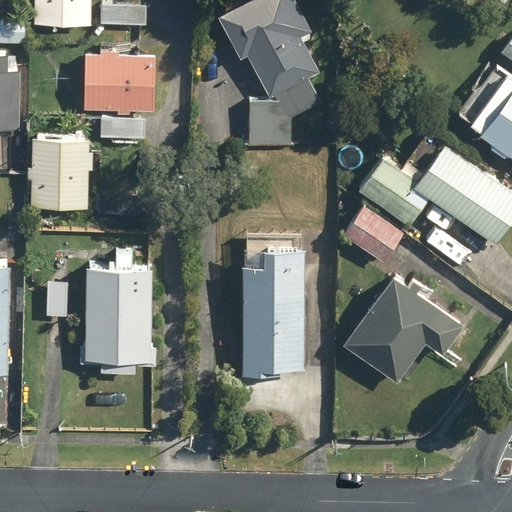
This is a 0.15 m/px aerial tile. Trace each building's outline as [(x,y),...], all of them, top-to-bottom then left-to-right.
[(41,0),(41,18),(98,20),(98,0),(41,0)] [(108,0),(107,18),(152,20),(152,2),(129,0),(108,0)] [(256,140),(296,141),(296,113),(328,96),(315,72),(327,66),(308,30),(318,24),(305,0),(244,0),(227,10),(249,52),(253,50),(276,92),(283,88),(288,96),(257,95),(256,140)] [(2,39),(29,39),(29,16),(1,15),(2,39)] [(123,108),(135,108),(135,104),(161,105),(164,49),(126,48),(126,44),(108,44),(108,48),(93,47),(91,103),(123,105),(123,108)] [(198,79),(233,80),(233,45),(199,44),(198,79)] [(0,122),(26,124),(28,65),(16,64),(17,48),(0,47),(0,122)] [(511,74),(478,120),(511,146),(511,74)] [(103,132),(149,133),(149,112),(103,112),(103,132)] [(37,202),(94,204),(96,163),(100,163),(100,145),(97,145),(97,133),(41,131),(40,162),(33,162),(32,174),(37,174),(37,202)] [(437,191),(503,239),(511,226),(511,179),(455,138),(426,177),(391,151),(366,185),(415,221),(437,191)] [(103,208),(147,209),(147,192),(103,190),(103,208)] [(351,229),(387,257),(409,229),(371,201),(351,229)] [(420,233),(408,250),(435,271),(448,255),(420,233)] [(252,369),(286,369),(286,363),(313,364),(315,240),(305,239),(305,237),(255,236),(252,369)] [(108,366),(143,367),(143,357),(159,357),(162,261),(140,260),(141,245),(125,245),(125,254),(101,253),(100,259),(95,259),(93,339),(86,339),(86,359),(92,359),(92,355),(108,355),(108,366)] [(0,367),(15,368),(19,260),(0,259),(0,367)] [(38,279),(50,279),(50,268),(39,267),(38,279)] [(351,338),(404,377),(434,337),(449,349),(471,321),(403,269),(351,338)] [(51,311),(72,311),(73,277),(51,277),(51,311)]
